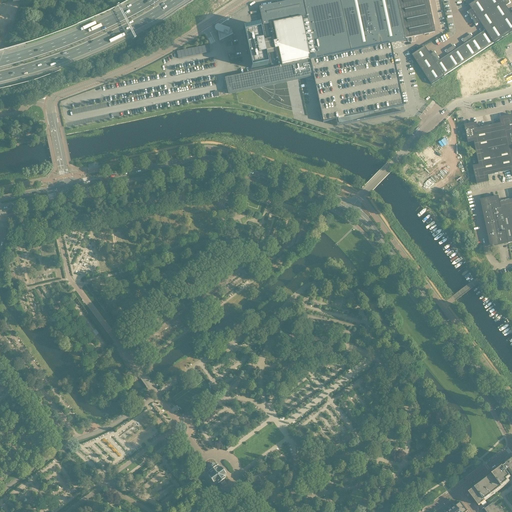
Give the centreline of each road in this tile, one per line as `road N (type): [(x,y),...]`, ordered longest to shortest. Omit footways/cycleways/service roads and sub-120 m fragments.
road 1 (unknown): [(511,390),(373,202),(345,182),(213,142),(102,168)]
road 2 (secondary): [(352,206),(215,157),(66,185)]
road 3 (secondary): [(67,192),(219,164),(348,211)]
road 4 (secondary): [(348,211),(375,235),(511,422)]
road 5 (secondary): [(511,409),(352,206)]
road 6 (tertiary): [(50,105),(242,0)]
road 7 (motorway): [(0,76),(78,51),(176,0)]
road 8 (motorway): [(148,0),(77,36),(0,61)]
road 9 (unclassified): [(352,206),(464,101)]
